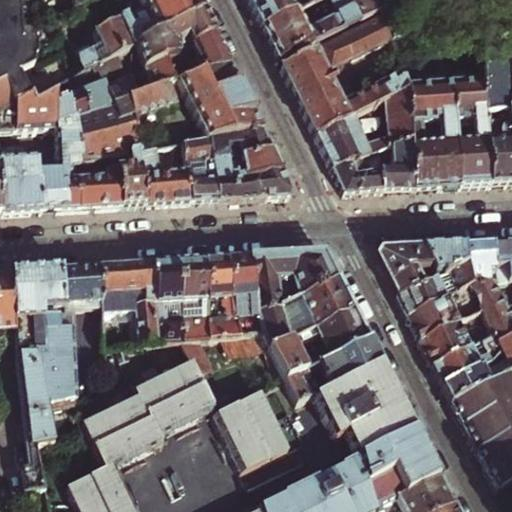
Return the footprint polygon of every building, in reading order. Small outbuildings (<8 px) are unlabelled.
[(0,0),(0,142),(54,140),(55,153),(78,148),(71,100),(56,110),(55,99),(32,110),(29,105),(24,107),(13,87),(30,78),(30,71),(33,68),(32,53),(17,54),(13,0),(0,0)] [(69,0),(75,10),(94,0),(69,0)] [(135,51),(202,16),(198,6),(194,0),(166,0),(142,12),(72,47),(85,76),(86,76),(119,59),(135,51)] [(136,0),(142,12),(166,0),(136,0)] [(328,0),(313,0),(307,3),(305,0),(241,0),(242,0),(252,21),(259,34),(294,17),(326,1),(328,0)] [(346,0),(328,0),(326,1),(336,22),(333,22),(327,25),(324,19),(320,21),(319,20),(312,19),(298,27),(294,17),(259,34),(268,54),(276,68),(360,26),(346,0)] [(346,0),(360,26),(379,16),(371,0),(346,0)] [(404,3),(402,0),(378,0),(384,13),(404,3)] [(511,0),(485,0),(476,4),(479,52),(496,51),(496,43),(498,41),(511,32),(511,0)] [(136,54),(146,73),(161,67),(181,58),(179,54),(192,48),(213,38),(209,29),(204,19),(202,16),(135,51),(136,54)] [(380,108),(406,95),(405,90),(401,74),(339,108),(325,80),(389,49),(382,22),(279,74),(296,108),(313,142),(377,110),(380,108)] [(171,87),(175,86),(199,78),(228,67),(222,55),(213,38),(192,48),(201,68),(188,73),(181,58),(161,67),(171,87)] [(506,119),(511,191),(511,115),(507,116),(502,51),(496,51),(479,52),(482,86),(483,105),(484,120),(506,119)] [(86,76),(85,76),(75,81),(78,89),(127,75),(124,69),(119,59),(86,76)] [(166,89),(171,87),(161,67),(146,73),(146,74),(155,93),(166,89)] [(228,67),(199,78),(208,98),(238,88),(234,79),(228,67)] [(454,87),(474,86),(474,83),(473,81),(472,79),(470,78),(468,77),(466,76),(464,76),(461,77),(459,78),(457,79),(456,80),(455,82),(455,84),(454,87)] [(210,143),(261,133),(243,98),(238,88),(208,98),(199,78),(175,86),(204,144),(210,143)] [(117,88),(109,92),(114,107),(141,98),(133,81),(117,88)] [(453,106),(483,105),(482,86),(474,86),(454,87),(452,87),(453,106)] [(92,92),(85,95),(88,116),(114,107),(109,92),(108,87),(92,92)] [(452,87),(405,90),(406,95),(409,146),(413,196),(440,195),(458,194),(455,142),(454,129),(453,106),(452,87)] [(78,148),(82,169),(108,164),(115,163),(126,160),(137,158),(142,157),(133,129),(175,116),(166,89),(155,93),(141,98),(114,107),(88,116),(74,122),(78,148)] [(76,98),(71,100),(74,122),(88,116),(85,95),(76,98)] [(323,162),(329,173),(364,161),(377,157),(409,146),(406,95),(380,108),(385,142),(361,152),(351,132),(374,123),(376,121),(378,118),(377,110),(313,142),(323,162)] [(455,142),(458,194),(477,193),(489,193),(486,149),(485,135),(484,120),(483,105),(453,106),(454,129),(473,128),(475,146),(460,147),(460,141),(455,142)] [(506,119),(484,120),(485,135),(501,134),(502,148),(486,149),(489,193),(503,192),(511,191),(506,119)] [(238,159),(271,154),(267,146),(261,133),(210,143),(213,163),(225,161),(224,155),(237,154),(238,159)] [(183,155),(186,175),(191,210),(208,209),(219,209),(216,186),(213,163),(210,143),(204,144),(182,149),(183,155)] [(377,157),(378,163),(390,159),(391,170),(378,170),(379,173),(381,198),(400,197),(413,196),(409,146),(377,157)] [(82,169),(78,148),(55,153),(55,166),(59,218),(95,216),(121,215),(116,176),(115,163),(108,164),(109,173),(104,177),(104,183),(70,185),(69,172),(82,169)] [(137,158),(137,164),(144,213),(170,212),(191,210),(186,175),(167,176),(166,172),(160,167),(155,167),(154,161),(183,155),(182,149),(142,157),(137,158)] [(34,167),(34,153),(0,154),(0,205),(1,221),(25,220),(53,218),(59,218),(55,166),(34,167)] [(271,154),(238,159),(241,182),(282,175),(277,166),(271,154)] [(126,175),(116,176),(121,215),(135,214),(144,213),(137,164),(137,158),(126,160),(127,166),(125,166),(126,175)] [(228,184),(225,161),(213,163),(216,186),(228,184)] [(364,161),(329,173),(342,200),(365,199),(381,198),(379,173),(365,174),(364,161)] [(228,184),(216,186),(219,209),(290,204),(291,200),(292,196),(282,175),(241,182),(228,184)] [(492,249),(494,276),(507,275),(508,287),(511,286),(511,247),(510,248),(492,249)] [(463,269),(471,289),(494,287),(494,276),(492,249),(482,249),(461,250),(463,269)] [(419,252),(428,273),(433,284),(463,269),(461,250),(443,251),(419,252)] [(394,303),(423,289),(415,273),(428,273),(419,252),(412,253),(389,254),(377,254),(373,262),(394,303)] [(255,322),(335,284),(329,271),(323,257),(247,262),(255,322)] [(255,322),(247,262),(239,262),(225,263),(231,343),(258,342),(255,322)] [(231,343),(225,263),(215,264),(202,265),(204,306),(218,305),(218,308),(221,311),(222,322),(211,322),(211,316),(204,317),(205,345),(231,343)] [(204,306),(202,265),(192,265),(177,266),(179,312),(180,323),(181,346),(205,345),(204,317),(204,306)] [(179,312),(177,266),(166,267),(151,268),(154,348),(181,346),(180,323),(170,323),(169,308),(174,308),(174,313),(179,312)] [(154,348),(151,268),(127,269),(98,271),(100,307),(100,318),(131,317),(134,349),(154,348)] [(404,324),(442,304),(471,289),(463,269),(433,284),(423,289),(394,303),(401,317),(404,324)] [(100,307),(98,271),(91,271),(84,272),(86,308),(100,307)] [(86,308),(84,272),(74,272),(57,273),(60,310),(86,308)] [(60,310),(57,273),(45,274),(24,276),(33,366),(42,366),(54,364),(53,358),(41,358),(40,337),(56,336),(55,318),(61,317),(60,310)] [(0,337),(14,337),(9,276),(0,276),(0,337)] [(33,366),(24,276),(18,276),(9,276),(14,337),(17,367),(27,476),(20,478),(24,504),(44,500),(33,450),(51,447),(42,366),(33,366)] [(265,356),(351,315),(344,300),(335,284),(255,322),(258,342),(265,356)] [(504,311),(494,287),(471,289),(496,350),(511,343),(511,334),(507,320),(511,318),(511,315),(510,309),(504,311)] [(416,348),(454,328),(442,304),(404,324),(412,340),(416,348)] [(315,340),(328,364),(366,345),(359,332),(351,315),(265,356),(282,387),(303,376),(307,374),(305,369),(301,371),(291,352),(315,340)] [(428,373),(466,352),(457,333),(462,330),(460,325),(454,328),(416,348),(424,365),(428,373)] [(446,408),(506,377),(511,373),(511,343),(496,350),(504,369),(488,377),(485,373),(478,377),(476,372),(438,392),(442,401),(446,408)] [(326,394),(378,369),(374,359),(366,345),(328,364),(319,368),(325,381),(321,383),(326,394)] [(438,392),(476,372),(485,366),(479,352),(475,354),(473,349),(466,352),(428,373),(434,385),(438,392)] [(102,474),(66,492),(75,511),(133,511),(126,497),(119,483),(113,472),(118,470),(129,464),(143,457),(155,451),(161,448),(158,442),(163,439),(174,434),(188,427),(203,419),(214,414),(189,367),(134,393),(138,400),(80,429),(102,474)] [(354,464),(413,436),(404,419),(396,403),(378,369),(326,394),(319,397),(312,400),(333,445),(342,440),(346,449),(354,464)] [(312,400),(319,397),(316,391),(312,393),(303,376),(282,387),(294,409),(312,400)] [(489,486),(495,498),(511,488),(511,388),(506,377),(446,408),(451,418),(468,448),(477,465),(489,486)] [(257,399),(210,422),(213,430),(220,442),(227,456),(235,472),(239,480),(285,456),(257,399)] [(400,501),(437,485),(433,476),(413,436),(354,464),(363,490),(389,479),(400,501)] [(369,511),(363,490),(354,464),(256,511),(369,511)] [(397,511),(448,511),(450,511),(445,500),(437,485),(400,501),(389,479),(363,490),(369,511),(373,511),(393,503),(397,511)]
